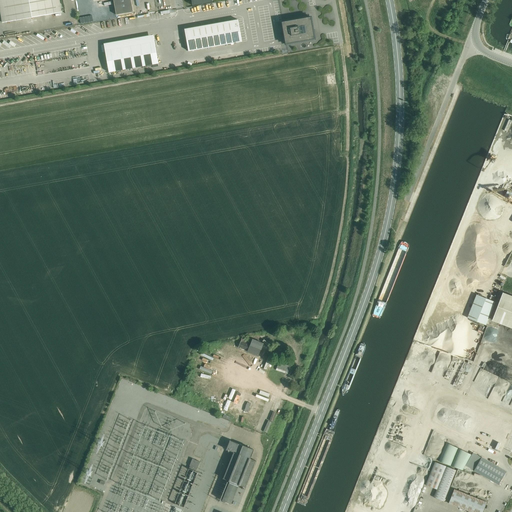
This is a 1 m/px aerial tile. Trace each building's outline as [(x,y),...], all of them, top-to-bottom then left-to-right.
[(0,0),(0,7),(3,23),(62,12),(59,0),(0,0)] [(113,0),(116,15),(133,12),(130,0),(113,0)] [(82,24),(99,21),(98,15),(81,18),(82,24)] [(312,17),(282,23),(286,45),(316,39),(312,17)] [(238,20),(185,29),(189,51),(242,42),(238,20)] [(154,42),(105,51),(108,73),(158,64),(154,42)] [(501,127),(507,129),(511,118),(505,116),(501,127)] [(476,295),(467,318),(486,325),(495,302),(476,295)] [(483,342),(493,344),(497,329),(493,328),(493,326),(487,325),(483,342)] [(254,337),(250,345),(247,344),(248,341),(242,338),(238,348),(258,356),(260,350),(261,350),(264,341),(254,337)] [(236,340),(219,343),(220,350),(237,347),(236,340)] [(441,351),(434,372),(445,376),(444,376),(460,381),(468,360),(453,355),(452,358),(449,356),(449,354),(441,351)] [(267,368),(271,356),(266,354),(261,366),(267,368)] [(192,364),(200,367),(202,362),(194,358),(192,364)] [(279,362),(277,370),(289,374),(292,366),(279,362)] [(511,396),(507,394),(503,402),(509,405),(511,398),(511,396)] [(233,416),(237,404),(233,403),(229,414),(233,416)] [(492,434),(499,416),(487,411),(481,428),(484,430),(481,437),(484,438),(486,435),(484,434),(485,431),(492,434)] [(496,433),(495,436),(491,434),(489,442),(493,443),(491,447),(497,448),(501,435),(496,433)] [(246,487),(256,461),(250,458),(254,450),(230,441),(226,449),(233,452),(223,478),(230,481),(222,500),(232,504),(239,485),(246,487)] [(474,471),(481,458),(473,453),(465,466),(474,471)] [(474,471),(498,484),(506,471),(481,458),(474,471)] [(200,462),(192,459),(189,465),(197,469),(200,462)] [(434,497),(444,501),(456,470),(435,462),(425,485),(437,489),(434,497)] [(448,503),(470,511),(482,511),(486,502),(454,489),(448,503)]
